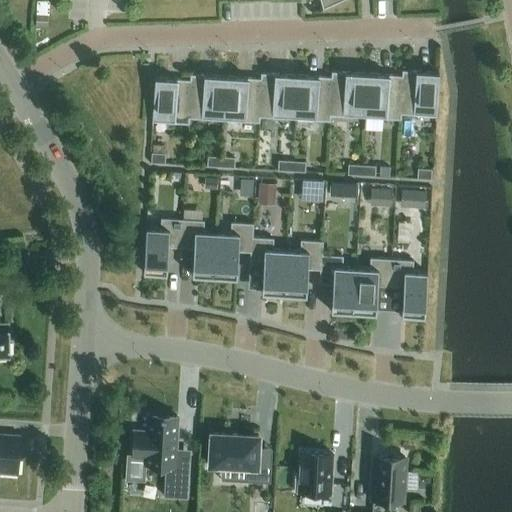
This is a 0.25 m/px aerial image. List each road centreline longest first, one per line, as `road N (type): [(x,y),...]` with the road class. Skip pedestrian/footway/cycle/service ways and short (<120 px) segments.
road 1 (residential): [(81,340),(226,361),(377,400),(511,402)]
road 2 (residential): [(9,85),(94,39),(427,28)]
road 3 (tertiary): [(81,340),(86,276),(78,209),(9,85)]
road 4 (tertiary): [(67,511),(81,340)]
